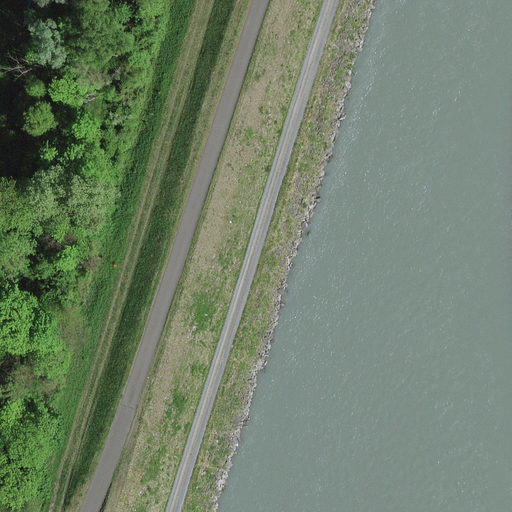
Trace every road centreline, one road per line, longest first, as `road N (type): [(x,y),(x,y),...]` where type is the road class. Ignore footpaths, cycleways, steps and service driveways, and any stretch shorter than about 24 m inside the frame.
road 1 (track): [(260,0),(90,511)]
road 2 (track): [(330,0),(173,511)]
